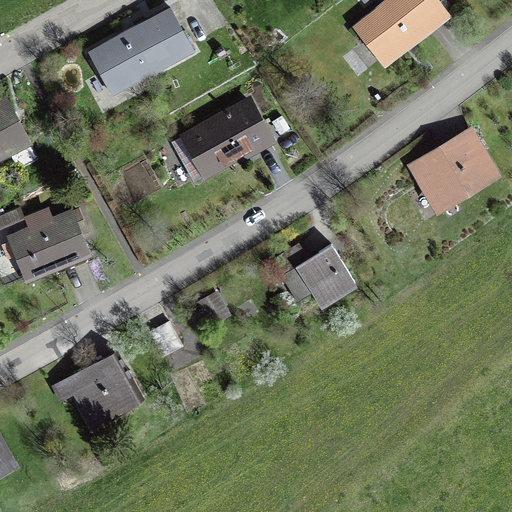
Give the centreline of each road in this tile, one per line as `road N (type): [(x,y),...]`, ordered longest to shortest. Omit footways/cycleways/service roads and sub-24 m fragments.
road 1 (residential): [(0,376),(217,254),(511,52)]
road 2 (track): [(15,55),(151,291)]
road 3 (residential): [(110,0),(0,64)]
